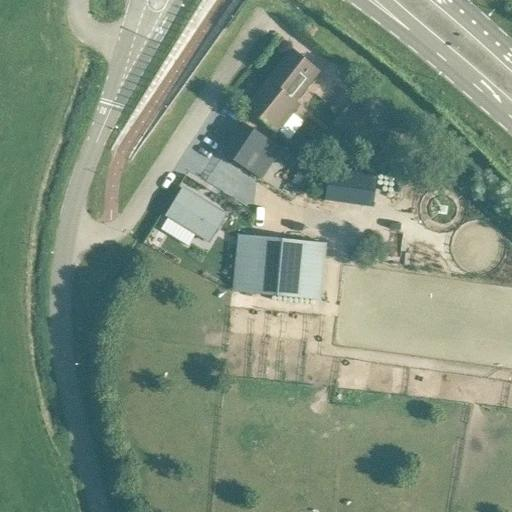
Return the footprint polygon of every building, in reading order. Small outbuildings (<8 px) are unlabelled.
[(319,73),(308,63),(292,51),(245,109),(276,134),(300,106),(296,102),(319,73)] [(308,95),(293,114),(303,122),(318,103),(308,95)] [(358,145),(377,121),(353,101),(333,124),(358,145)] [(243,124),(223,154),(240,165),(243,168),(261,179),(281,149),(272,144),(260,135),(243,124)] [(329,169),(324,201),(373,208),(378,176),(329,169)] [(183,191),(166,219),(209,246),(227,216),(183,191)] [(304,241),(265,238),(245,237),(241,294),(300,298),(313,299),(316,246),(303,245),(304,241)]
